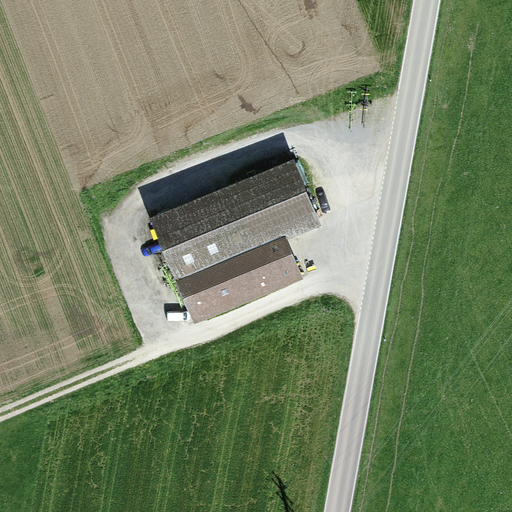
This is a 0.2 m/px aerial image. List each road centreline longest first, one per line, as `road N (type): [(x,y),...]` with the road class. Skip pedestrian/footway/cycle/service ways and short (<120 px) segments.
road 1 (tertiary): [(425,0),(336,511)]
road 2 (track): [(0,415),(156,350)]
